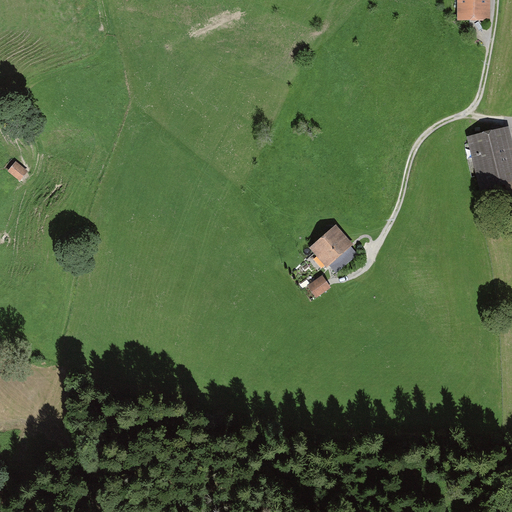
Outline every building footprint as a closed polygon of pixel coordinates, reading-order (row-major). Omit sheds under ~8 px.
[(491,0),(458,0),(459,24),(491,24),(491,0)] [(511,144),(509,131),(467,140),(480,202),(511,195),(511,144)] [(28,171),(16,162),(8,172),(20,182),(28,171)] [(335,228),(314,248),(328,263),(349,244),(335,228)] [(322,278),(309,286),(316,296),(328,287),(322,278)]
